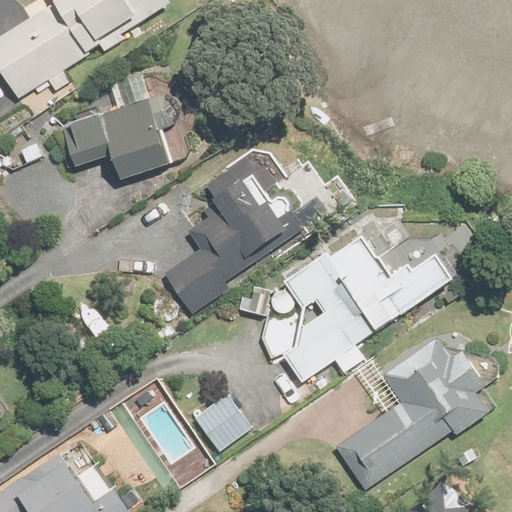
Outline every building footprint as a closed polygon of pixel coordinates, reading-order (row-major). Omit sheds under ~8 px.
[(52,0),(55,6),(0,38),(0,71),(19,101),(49,84),(55,93),(70,85),(65,74),(102,50),(105,55),(126,43),(122,37),(171,6),(167,0),(52,0)] [(79,125),(65,129),(77,173),(114,160),(122,186),(173,170),(167,150),(163,134),(174,130),(179,127),(182,123),(183,115),(182,109),(179,103),(174,99),(166,97),(151,101),(104,116),(101,109),(76,117),(79,125)] [(201,254),(166,277),(193,318),(230,292),(226,286),(249,271),(250,264),(280,245),(282,248),(307,232),(295,214),(284,221),(266,194),(285,181),(268,158),(255,155),(204,188),(215,203),(201,212),(209,222),(188,235),(201,254)] [(285,359),(304,387),(455,286),(439,260),(415,275),(411,270),(393,280),(382,263),(378,261),(364,239),(286,285),(305,312),(298,351),(285,359)] [(402,406),(337,451),(365,497),(453,438),(458,440),(493,418),(479,398),(488,391),(466,356),(455,362),(442,342),(387,377),(402,406)] [(231,397),(193,423),(217,458),(255,431),(231,397)] [(62,459),(0,496),(0,511),(127,511),(115,495),(96,507),(62,459)] [(419,511),(474,511),(460,502),(463,498),(447,489),(431,511),(424,506),(419,511)]
